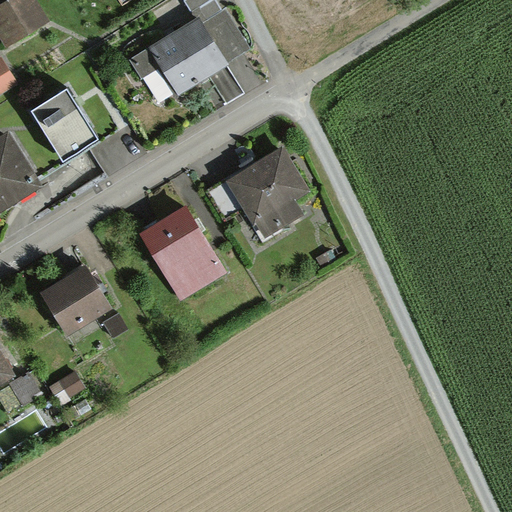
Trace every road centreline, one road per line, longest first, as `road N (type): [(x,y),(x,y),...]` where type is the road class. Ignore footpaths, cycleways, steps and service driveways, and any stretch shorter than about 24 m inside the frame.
road 1 (track): [(488,511),(243,0)]
road 2 (residential): [(0,262),(427,0)]
